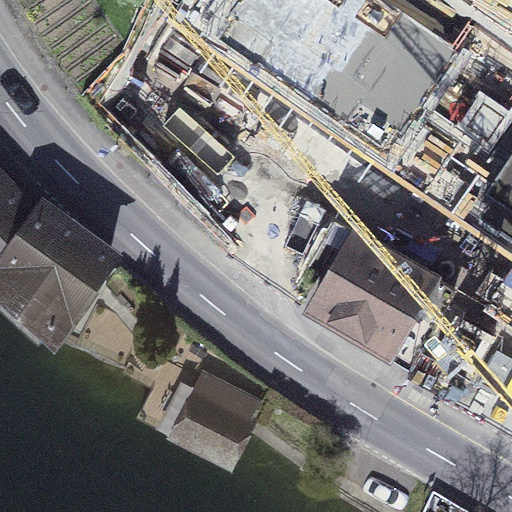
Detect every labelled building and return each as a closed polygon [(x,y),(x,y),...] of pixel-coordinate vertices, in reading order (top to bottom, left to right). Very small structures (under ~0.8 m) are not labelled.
[(246,104),(185,181),(242,225),(302,148),(246,104)] [(511,154),(478,204),(511,226),(511,154)] [(107,270),(0,182),(0,283),(55,337),(107,270)] [(365,236),(323,310),(409,366),(452,294),(365,236)] [(258,410),(171,366),(143,419),(230,464),(258,410)]
